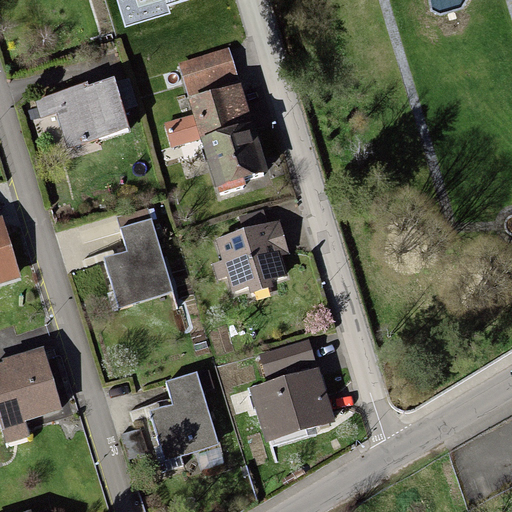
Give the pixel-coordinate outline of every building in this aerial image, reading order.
[(117,0),(125,26),(169,13),(167,5),(184,0),(117,0)] [(231,59),(180,75),(194,121),(173,128),(178,147),(200,141),(218,200),(269,185),(231,59)] [(112,97),(56,112),(69,161),(125,146),(112,97)] [(0,289),(20,284),(5,229),(0,230),(0,289)] [(275,233),(222,249),(238,304),(291,288),(275,233)] [(166,303),(149,235),(120,243),(126,266),(109,270),(121,315),(166,303)] [(45,363),(0,377),(0,407),(6,428),(60,411),(45,363)] [(315,384),(254,402),(268,451),(330,433),(315,384)] [(215,453),(197,385),(168,392),(174,416),(157,420),(169,464),(215,453)]
